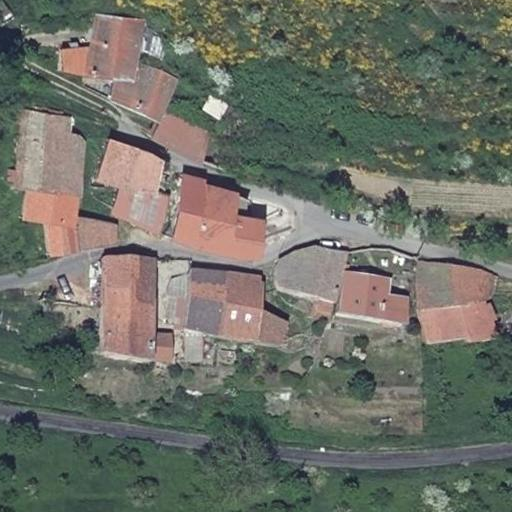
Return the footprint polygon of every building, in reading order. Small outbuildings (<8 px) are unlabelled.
[(114,76),(108,99),(153,120),(157,108),(167,77),(130,62),(143,21),(95,15),(78,74),(114,76)] [(60,114),(17,107),(9,187),(21,189),(17,218),(40,221),(44,255),(87,247),(91,215),(69,212),(74,188),(57,187),(59,170),(81,174),(82,134),(60,133),(60,114)] [(209,134),(162,113),(147,140),(201,165),(209,134)] [(240,146),(209,134),(201,165),(235,174),(235,169),(240,146)] [(106,140),(92,178),(152,191),(159,161),(145,151),(106,140)] [(177,173),(164,243),(232,255),(252,251),(255,218),(226,213),(227,190),(186,177),(177,173)] [(226,213),(255,218),(245,196),(227,190),(226,213)] [(91,215),(87,247),(111,243),(113,222),(91,215)] [(283,262),(274,261),(273,291),(315,303),(333,307),(340,255),(309,247),(305,257),(286,252),(283,262)] [(146,334),(153,262),(97,259),(95,358),(143,363),(144,360),(146,334)] [(413,261),(419,347),(452,346),(453,351),(491,343),(486,317),(478,271),(413,261)] [(224,272),(185,272),(178,331),(207,338),(224,272)] [(224,272),(207,338),(234,344),(254,341),(255,322),(257,274),(224,272)] [(337,321),(401,325),(403,299),(384,298),(385,280),(342,276),(337,321)] [(310,319),(330,322),(333,307),(315,303),(310,319)] [(511,311),(486,317),(491,343),(511,334),(511,311)] [(255,322),(254,341),(274,346),(278,329),(255,322)] [(165,336),(146,334),(144,360),(163,361),(165,336)]
